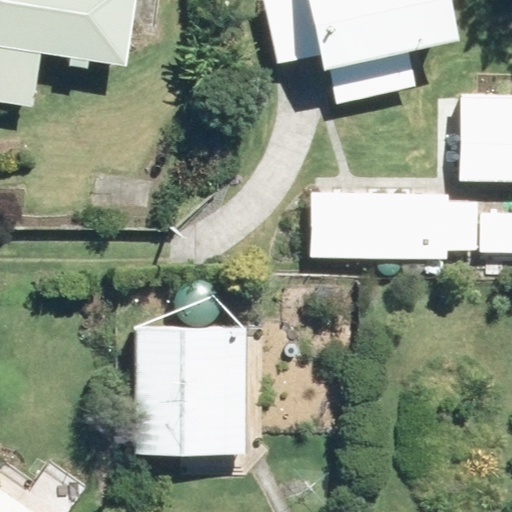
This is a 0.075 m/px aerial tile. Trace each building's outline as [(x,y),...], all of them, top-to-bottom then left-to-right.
[(44,52),(130,64),(139,0),(0,0),(0,99),(37,105),(44,52)] [(457,0),(268,0),(282,63),(325,54),(336,101),(417,83),(410,48),(465,36),(457,0)] [(312,256),(449,258),(449,249),(478,250),(478,204),(449,203),(449,194),(313,193),(312,256)] [(511,214),(482,214),(481,251),(511,251),(511,214)] [(138,326),(137,453),(248,455),(250,327),(138,326)]
